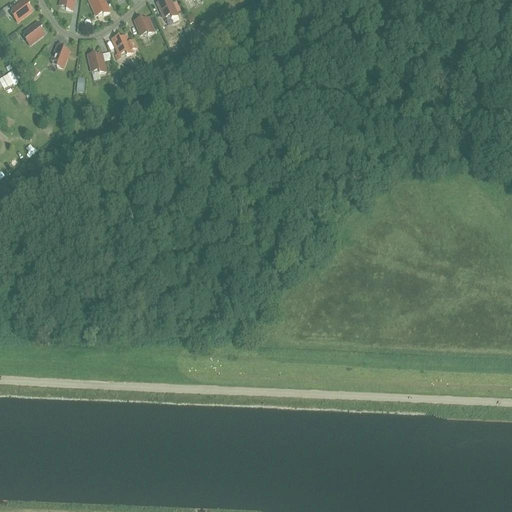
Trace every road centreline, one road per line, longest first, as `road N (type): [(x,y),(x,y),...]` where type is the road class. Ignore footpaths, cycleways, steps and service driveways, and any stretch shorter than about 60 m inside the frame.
road 1 (unclassified): [(511,401),(0,378)]
road 2 (residential): [(145,0),(90,38),(61,31),(40,0)]
